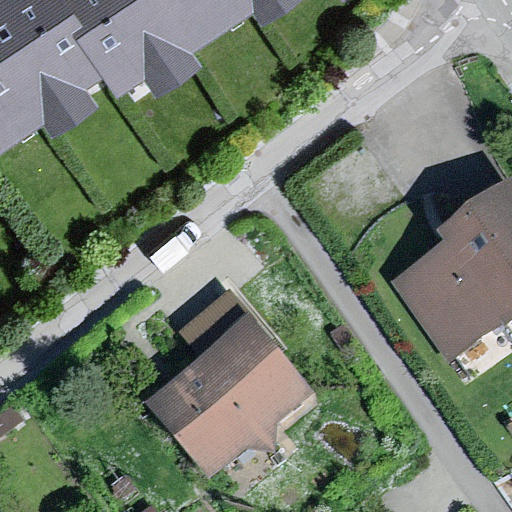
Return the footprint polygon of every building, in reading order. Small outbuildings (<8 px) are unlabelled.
[(0,0),(0,135),(36,111),(46,126),(90,96),(79,80),(97,67),(109,85),(136,67),(148,86),(194,55),(185,41),(245,0),(254,13),(273,0),(0,0)] [(511,188),(441,237),(446,244),(389,283),(447,369),(511,324),(511,188)] [(180,336),(204,364),(254,321),(230,293),(180,336)] [(204,364),(152,409),(214,481),(316,393),(254,321),(204,364)] [(16,407),(0,418),(0,441),(27,422),(16,407)]
